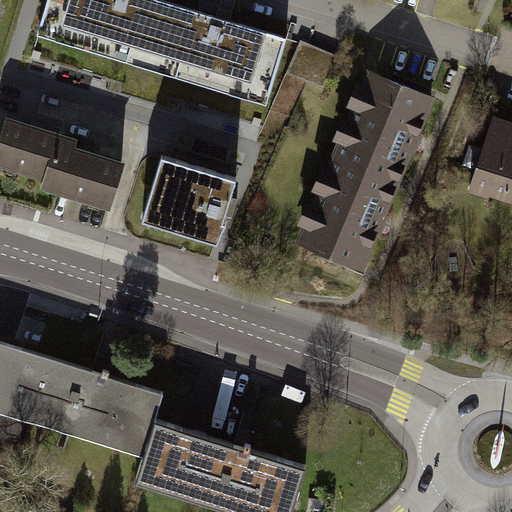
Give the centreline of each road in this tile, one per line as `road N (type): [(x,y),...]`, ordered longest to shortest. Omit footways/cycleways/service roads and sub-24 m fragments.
road 1 (secondary): [(498,394),(203,318)]
road 2 (secondary): [(203,318),(399,404),(441,451)]
road 3 (secondary): [(0,249),(203,318)]
road 4 (residential): [(511,48),(472,47),(316,0)]
